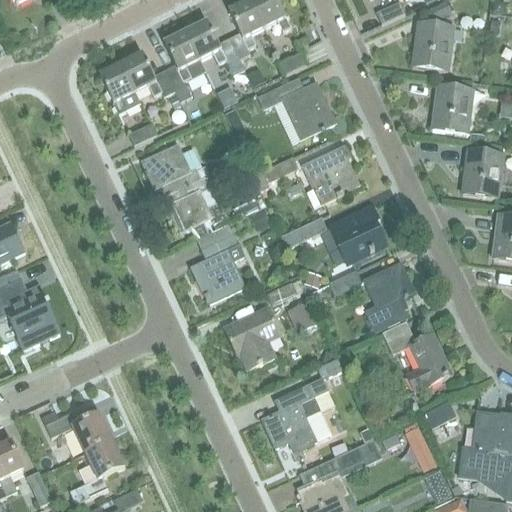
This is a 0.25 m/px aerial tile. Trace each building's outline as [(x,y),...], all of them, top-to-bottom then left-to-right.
[(12,0),(17,9),(35,0),(12,0)] [(274,0),(261,0),(250,6),(264,34),(277,27),(283,38),(291,34),(274,0)] [(493,5),(492,17),(504,18),(504,12),(499,6),(493,5)] [(249,41),(264,34),(250,6),(228,16),(239,39),(229,44),(239,65),(250,59),(247,55),(255,51),(249,41)] [(434,23),(450,15),(446,6),(430,14),(434,23)] [(381,30),(404,19),(398,8),(376,18),(381,30)] [(491,24),(489,37),(499,38),(501,25),(491,24)] [(244,75),(239,65),(229,44),(218,50),(206,27),(185,38),(199,66),(212,59),(218,70),(225,66),(233,81),(244,75)] [(453,34),(418,29),(412,72),(448,77),(453,34)] [(180,108),(191,103),(183,87),(190,83),(204,76),(199,66),(185,38),(164,48),(175,71),(164,76),(175,97),(174,97),(180,108)] [(284,79),(306,69),(300,58),(279,68),(284,79)] [(175,97),(164,76),(153,81),(142,59),(121,70),(135,98),(148,91),(154,102),(161,98),(163,103),(174,97),(175,97)] [(135,98),(121,70),(100,81),(119,119),(126,116),(121,105),(135,98)] [(259,79),(249,83),(254,94),(264,89),(259,79)] [(293,130),(295,129),(302,144),(334,129),(316,90),(297,99),(291,87),(257,103),(263,114),(281,106),(293,130)] [(437,92),(431,135),(467,140),(473,97),(437,92)] [(175,102),(170,104),(174,113),(180,111),(175,102)] [(234,115),(225,119),(230,130),(239,126),(234,115)] [(134,151),(156,140),(151,129),(129,139),(134,151)] [(471,138),(470,147),(485,149),(486,140),(471,138)] [(216,158),(226,155),(223,140),(213,143),(216,158)] [(178,150),(142,167),(155,195),(160,192),(163,200),(200,183),(196,174),(201,172),(192,153),(181,158),(178,150)] [(238,151),(229,153),(231,166),(240,164),(238,151)] [(300,172),(312,196),(315,195),(322,209),(358,193),(345,167),(351,164),(344,151),(300,172)] [(503,161),(467,157),(462,200),(498,205),(503,161)] [(261,177),(252,181),(259,197),(269,192),(267,188),(298,174),(293,162),(261,177)] [(168,210),(163,213),(176,240),(210,224),(213,229),(228,222),(220,206),(207,212),(200,197),(213,191),(207,180),(200,183),(163,200),(168,210)] [(340,253),(344,251),(351,265),(385,249),(374,227),(380,225),(373,212),(330,232),(340,253)] [(264,216),(253,221),(260,235),(271,230),(264,216)] [(511,222),(498,221),(492,265),(511,267),(511,222)] [(286,254),(327,235),(321,223),(281,242),(286,254)] [(0,268),(24,257),(10,229),(0,233),(0,268)] [(208,309),(244,292),(233,269),(245,264),(238,251),(233,240),(208,252),(213,262),(190,273),(208,309)] [(375,338),(407,323),(403,315),(398,304),(414,297),(401,270),(364,287),(376,312),(365,318),(371,330),(375,338)] [(17,274),(4,280),(9,290),(21,285),(17,274)] [(308,276),(303,289),(315,294),(321,281),(308,276)] [(334,301),(361,288),(355,277),(329,289),(334,301)] [(4,280),(0,281),(0,322),(6,320),(8,319),(24,355),(60,338),(49,313),(51,312),(49,308),(47,309),(39,291),(27,296),(21,285),(9,290),(4,280)] [(271,311),(296,300),(291,289),(266,300),(271,311)] [(316,296),(308,300),(313,310),(320,306),(316,296)] [(302,306),(288,312),(297,331),(311,325),(302,306)] [(268,313),(224,334),(237,361),(240,359),(247,375),(274,363),(266,346),(280,340),(268,313)] [(416,348),(411,338),(405,326),(382,337),(392,360),(409,352),(420,374),(407,381),(415,397),(452,379),(433,340),(416,348)] [(336,364),(317,373),(322,384),(341,375),(336,364)] [(326,383),(305,392),(279,404),(284,416),(263,426),(275,453),(289,447),(294,457),(317,447),(316,444),(332,437),(315,402),(332,394),(326,383)] [(448,407),(423,419),(431,434),(455,422),(448,407)] [(55,415),(42,422),(46,430),(59,424),(55,415)] [(73,433),(85,457),(112,445),(100,420),(79,430),(73,417),(59,424),(46,430),(52,443),(73,433)] [(463,453),(459,482),(509,488),(506,506),(511,506),(511,419),(506,419),(506,421),(500,420),(500,418),(496,418),(495,420),(478,417),(473,454),(463,453)] [(361,435),(359,445),(368,447),(371,437),(361,435)] [(125,472),(112,445),(85,457),(90,469),(79,474),(86,489),(76,494),(82,507),(109,494),(103,482),(125,472)] [(11,446),(0,451),(0,488),(6,501),(15,496),(9,482),(24,474),(11,446)] [(341,474),(365,464),(360,452),(336,463),(341,474)] [(437,465),(424,470),(432,493),(445,488),(437,465)] [(37,476),(26,481),(40,510),(51,505),(37,476)] [(338,476),(299,494),(307,511),(342,511),(338,503),(349,498),(338,476)] [(71,511),(67,503),(58,507),(60,511),(71,511)]
